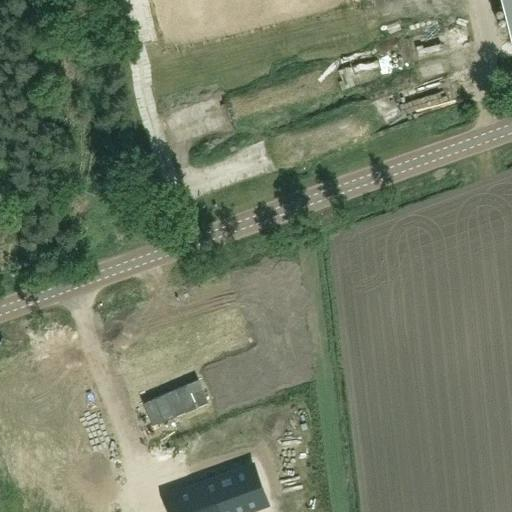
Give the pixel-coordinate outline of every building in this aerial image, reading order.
[(511,0),(502,0),(511,38),(511,0)] [(159,357),(114,363),(116,376),(161,369),(159,357)] [(0,429),(49,416),(36,370),(18,375),(18,374),(0,379),(0,429)] [(129,410),(152,407),(151,394),(127,398),(129,410)] [(202,420),(195,397),(138,417),(146,439),(202,420)] [(98,437),(1,470),(8,490),(105,457),(98,437)] [(254,466),(165,499),(170,511),(239,511),(267,502),(254,466)] [(120,511),(118,503),(84,511),(120,511)]
